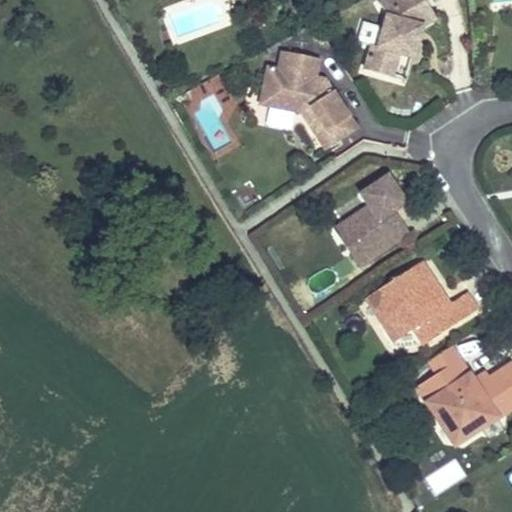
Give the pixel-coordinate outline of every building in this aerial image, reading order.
[(432,14),(424,0),(384,0),(377,4),(384,17),(375,48),(369,46),(361,69),(388,78),(395,56),(408,60),(416,57),(419,47),(415,39),(415,38),(407,35),(409,27),(432,14)] [(432,14),(409,27),(407,35),(415,38),(418,27),(434,19),(432,14)] [(359,131),(328,85),(317,82),(321,61),(288,54),(284,73),(269,70),(263,97),(270,110),(303,117),(327,152),(359,131)] [(401,83),(408,60),(395,56),(388,78),(401,83)] [(397,223),(390,212),(399,206),(403,204),(385,176),(357,194),(365,206),(341,221),(357,246),(346,253),(356,268),(406,236),(397,223)] [(406,218),(399,206),(390,212),(397,223),(406,218)] [(357,246),(341,221),(330,228),(346,253),(357,246)] [(299,236),(282,241),(287,257),(304,252),(299,236)] [(446,304),(419,262),(380,287),(385,331),(410,330),(420,346),(475,311),(463,293),(446,304)] [(385,331),(380,287),(364,298),(385,331)] [(410,330),(385,331),(392,341),(409,331),(410,330)] [(458,359),(450,347),(427,363),(434,375),(458,359)] [(511,408),(511,364),(489,379),(484,382),(472,380),(458,359),(434,375),(414,388),(425,405),(430,401),(451,433),(468,436),(511,408)] [(489,379),(484,371),(472,380),(484,382),(489,379)] [(451,433),(430,401),(425,405),(452,447),(468,436),(451,433)]
